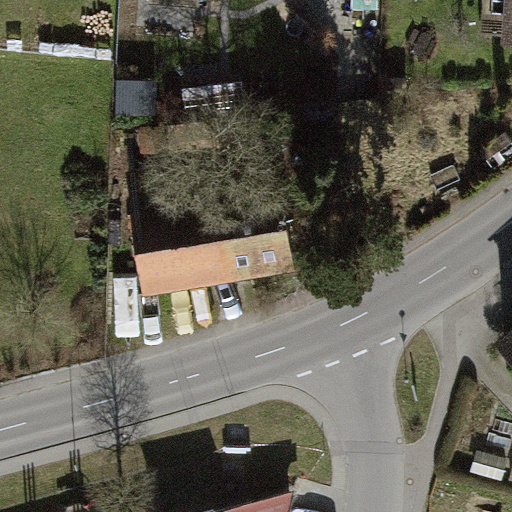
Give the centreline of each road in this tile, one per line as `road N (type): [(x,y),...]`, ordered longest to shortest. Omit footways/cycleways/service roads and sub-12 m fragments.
road 1 (secondary): [(333,335),(211,382),(0,438)]
road 2 (secondary): [(511,231),(448,282),(333,335)]
road 3 (residential): [(333,335),(377,429),(380,511)]
